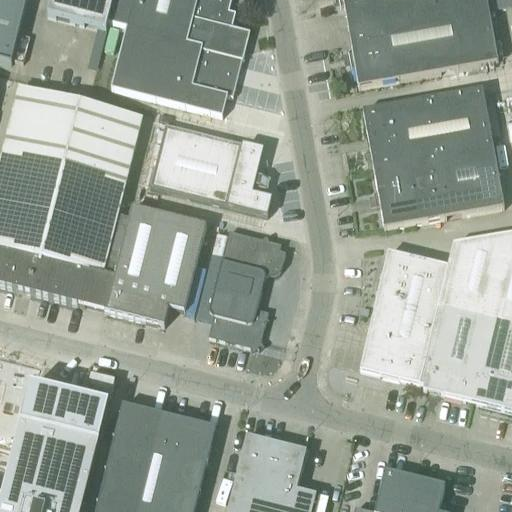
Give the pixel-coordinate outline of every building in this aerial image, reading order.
[(0,0),(0,67),(9,70),(26,0),(0,0)] [(51,0),(46,22),(105,37),(107,29),(108,29),(114,0),(51,0)] [(114,0),(108,29),(126,33),(110,95),(185,114),(185,113),(226,123),(241,66),(243,67),(245,59),(242,47),(244,47),(243,41),(241,42),(240,35),(231,33),(235,18),(228,16),(232,2),(225,0),(114,0)] [(340,0),(347,36),(486,12),(484,0),(340,0)] [(358,95),(497,70),(486,12),(347,36),(358,95)] [(116,223),(141,126),(18,95),(0,165),(0,292),(103,319),(127,226),(116,223)] [(373,179),(493,157),(482,98),(363,120),(373,179)] [(164,133),(156,163),(268,192),(269,188),(270,185),(257,182),(263,158),(164,133)] [(384,237),(504,216),(493,157),(373,179),(384,237)] [(265,204),(268,192),(156,163),(148,194),(266,224),(271,205),(265,204)] [(204,234),(130,215),(130,214),(127,226),(103,319),(162,334),(167,315),(183,319),(204,234)] [(280,276),(281,275),(285,260),(279,259),(280,252),(228,239),(208,317),(208,319),(208,321),(209,323),(210,324),(211,325),(212,325),(207,345),(258,358),(267,320),(256,317),(264,283),(266,283),(269,284),(271,283),(272,283),(274,282),(276,281),(278,279),(280,277),(280,276)] [(511,242),(453,253),(448,276),(388,262),(360,378),(420,393),(439,316),(491,328),(511,332),(511,242)] [(472,408),(491,328),(439,316),(420,393),(423,393),(422,396),(472,408)] [(511,417),(511,332),(491,328),(472,408),(511,417)] [(0,511),(83,511),(99,451),(106,423),(109,412),(29,392),(19,430),(16,441),(15,441),(0,436),(0,511)] [(195,511),(214,434),(122,412),(97,511),(195,511)] [(296,495),(305,457),(246,442),(228,511),(312,511),(315,500),(296,495)] [(438,511),(444,492),(384,477),(375,511),(438,511)]
